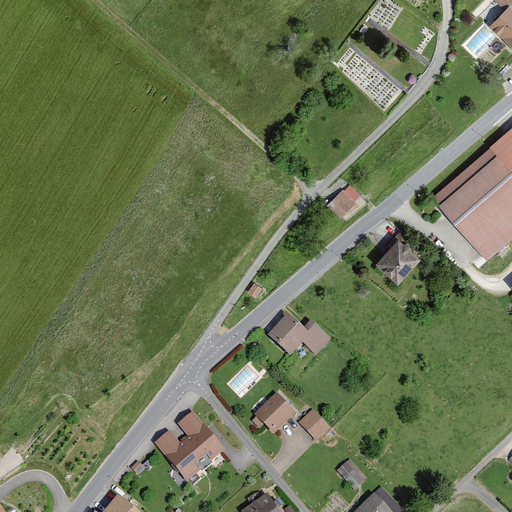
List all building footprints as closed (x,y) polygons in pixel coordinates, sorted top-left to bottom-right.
[(511,7),(511,5),(511,0),(494,0),(504,10),(489,26),(511,49),(511,7)] [(477,63),(499,39),(483,25),(461,48),(477,63)] [(511,236),(511,127),(435,197),(487,259),(511,236)] [(339,220),(363,197),(350,183),(326,205),(339,220)] [(376,264),(397,282),(419,258),(398,239),(376,264)] [(270,293),(280,284),(275,278),(265,288),(270,293)] [(257,298),(264,288),(255,282),(248,292),(257,298)] [(310,321),(303,329),(288,314),(267,337),(290,357),(302,344),(316,356),(331,340),(310,321)] [(274,436),(296,414),(276,393),(254,415),(274,436)] [(317,443),(332,428),(314,410),(299,424),(317,443)] [(213,456),(223,448),(193,412),(180,423),(190,435),(179,443),(169,431),(156,441),(186,478),(199,468),(193,461),(207,450),(213,456)] [(339,471),(355,491),(369,480),(353,460),(339,471)] [(240,511),(281,511),(268,493),(240,511)] [(390,511),(376,495),(355,511),(390,511)] [(133,511),(116,498),(104,511),(133,511)]
